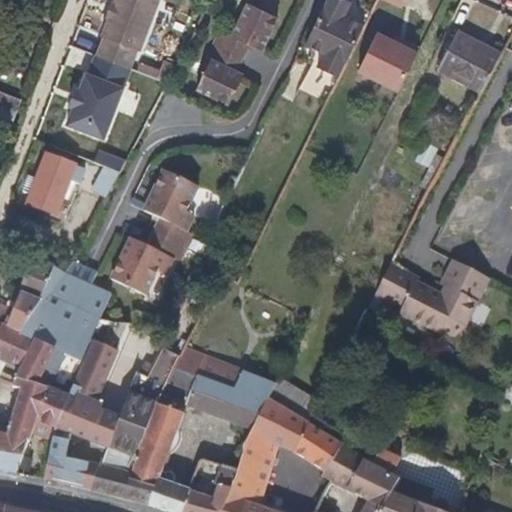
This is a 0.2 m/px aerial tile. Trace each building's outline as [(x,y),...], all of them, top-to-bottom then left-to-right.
[(116,0),(94,57),(127,70),(154,0),(152,0),(116,0)] [(328,0),(323,0),(314,22),(300,50),(304,52),(306,47),(328,0)] [(348,2),(343,0),(328,0),(306,47),(321,55),(316,67),(337,78),(362,26),(342,15),(348,2)] [(396,14),(401,0),(376,0),(374,6),(396,14)] [(271,19),(262,15),(243,5),(228,35),(215,29),(208,44),(237,58),(244,45),(256,51),(271,19)] [(478,91),(499,52),(454,30),(434,68),(478,91)] [(397,91),(417,50),(402,41),(398,46),(374,34),(355,72),(397,91)] [(237,58),(208,44),(201,59),(204,61),(191,88),(224,104),(235,82),(228,77),(231,72),(237,58)] [(101,137),(127,70),(94,57),(83,87),(75,84),(66,107),(72,109),(67,123),(101,137)] [(228,77),(235,82),(238,76),(231,72),(228,77)] [(0,91),(0,117),(10,119),(15,95),(0,91)] [(85,189),(104,199),(123,162),(104,152),(85,189)] [(84,171),(44,156),(26,204),(56,214),(69,184),(78,187),(84,171)] [(159,222),(153,235),(180,248),(186,236),(194,220),(186,216),(198,191),(163,175),(143,215),(159,222)] [(112,281),(146,298),(156,276),(166,278),(173,262),(180,248),(153,235),(145,249),(130,242),(112,281)] [(180,248),(187,251),(193,239),(186,236),(180,248)] [(179,265),(187,251),(180,248),(173,262),(179,265)] [(487,278),(449,259),(437,284),(440,287),(437,294),(411,281),(413,276),(388,263),(377,284),(372,293),(398,308),(395,314),(437,334),(450,334),(462,326),(487,278)] [(0,305),(0,325),(4,327),(17,333),(18,331),(48,270),(31,262),(16,293),(18,295),(10,310),(0,305)] [(38,422),(59,429),(67,404),(71,391),(74,381),(56,374),(65,352),(82,357),(83,354),(103,308),(108,297),(61,276),(40,304),(18,331),(17,333),(4,327),(0,325),(0,370),(3,363),(7,353),(11,355),(18,337),(30,341),(19,369),(12,387),(23,392),(7,434),(0,432),(0,474),(16,478),(17,474),(38,422)] [(3,363),(19,369),(30,341),(18,337),(11,355),(7,353),(3,363)] [(184,412),(252,435),(269,392),(181,351),(165,382),(161,390),(188,401),(184,412)] [(156,352),(145,383),(159,388),(170,357),(156,352)] [(83,489),(91,491),(110,438),(126,394),(134,370),(121,365),(110,393),(95,387),(92,392),(81,387),(78,394),(71,391),(67,404),(59,429),(44,480),(83,489)] [(321,390),(281,367),(270,389),(269,392),(306,419),(310,412),(321,390)] [(511,387),(508,385),(507,387),(503,397),(511,401),(511,387)] [(272,511),(255,506),(258,499),(280,440),(287,443),(318,466),(333,439),(326,434),(306,419),(269,392),(252,435),(243,458),(238,471),(227,500),(241,505),(238,511),(272,511)] [(91,491),(146,505),(152,487),(128,478),(155,407),(126,394),(110,438),(91,491)] [(151,506),(172,511),(178,511),(188,489),(189,487),(161,478),(167,461),(174,454),(176,448),(176,443),(174,438),(180,424),(166,417),(168,411),(155,405),(155,407),(128,478),(152,487),(146,505),(151,506)] [(380,511),(389,490),(395,476),(388,474),(386,473),(368,464),(367,464),(351,452),(333,439),(318,466),(316,470),(325,477),(329,480),(341,487),(366,502),(362,511),(380,511)] [(372,456),(368,464),(386,473),(394,454),(376,447),(372,456)] [(238,511),(241,505),(227,500),(238,471),(220,465),(209,494),(189,487),(188,489),(178,511),(238,511)] [(458,511),(460,507),(447,503),(447,498),(437,494),(434,496),(429,506),(389,490),(380,511),(458,511)]
